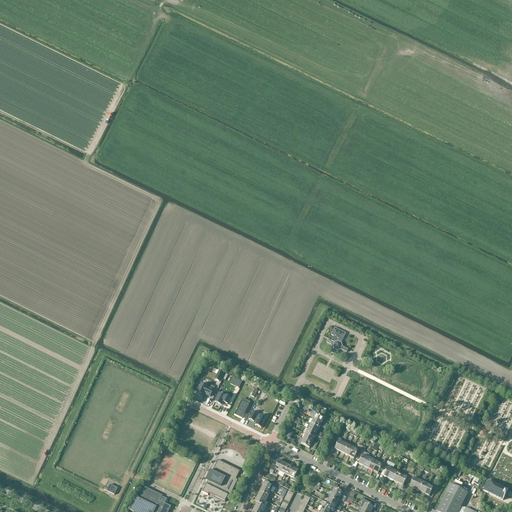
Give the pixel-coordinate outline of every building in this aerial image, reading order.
[(346,334),(343,332),(334,328),(331,335),(334,337),(332,342),(328,340),(327,343),(333,346),(334,349),(332,353),(335,355),(337,351),(341,350),(346,353),(348,350),(342,347),(341,343),(346,334)] [(215,380),(219,382),(224,373),(219,371),(215,380)] [(198,391),(196,395),(202,398),(204,394),(210,397),(213,391),(214,388),(207,384),(206,386),(201,384),(199,388),(199,387),(197,390),(198,391)] [(244,386),(241,393),(243,394),(244,393),(255,398),(258,392),(244,386)] [(219,394),(215,402),(221,405),(223,402),(227,404),(230,398),(225,395),(224,397),(219,394)] [(241,401),(234,415),(242,419),(249,404),(248,405),(241,401)] [(253,412),(249,420),(254,422),(254,421),(257,422),(255,425),(261,428),(266,418),(260,415),(260,416),(257,414),(258,414),(253,412)] [(317,413),(313,420),(326,427),(327,425),(322,422),(325,417),(317,413)] [(325,429),(326,427),(313,420),(310,425),(319,429),(320,427),(325,429)] [(309,424),(307,429),(308,430),(321,437),(322,434),(318,432),(319,429),(310,425),(309,424)] [(315,436),(320,439),(321,437),(308,430),(306,435),(314,439),(315,436)] [(313,442),(314,439),(306,435),(303,440),(317,446),(318,444),(313,442)] [(336,447),(334,450),(339,452),(343,444),(341,442),(342,440),(337,438),(334,443),(333,446),(336,447)] [(311,446),(315,448),(317,446),(303,440),(301,445),(309,449),(311,446)] [(344,454),(348,446),(349,444),(347,443),(346,445),(343,444),(339,452),(344,454)] [(348,446),(344,454),(349,457),(353,448),(350,447),(351,445),(349,444),(348,446)] [(356,450),(353,448),(349,457),(354,459),(356,455),(359,456),(362,450),(363,448),(363,447),(358,445),(356,450)] [(358,464),(363,467),(367,458),(368,456),(364,454),(365,452),(364,451),(366,448),(364,447),(363,448),(362,450),(359,456),(362,457),(358,464)] [(363,467),(368,469),(372,460),(367,458),(363,467)] [(270,472),(270,473),(272,474),(273,472),(274,472),(276,473),(277,471),(279,472),(283,464),(282,463),(283,462),(279,460),(279,461),(278,461),(277,463),(275,462),(273,465),(270,472)] [(372,460),(368,469),(373,471),(377,463),(372,460)] [(236,480),(239,472),(240,471),(218,461),(215,466),(212,472),(210,471),(210,472),(206,480),(208,481),(201,494),(207,497),(208,496),(209,497),(224,504),(229,494),(230,495),(238,480),(236,480)] [(378,461),(377,463),(373,471),(378,474),(379,471),(382,472),(383,470),(386,465),(378,461)] [(283,464),(279,472),(284,474),(288,466),(283,464)] [(386,465),(383,470),(382,472),(385,474),(383,477),(388,479),(392,471),(392,470),(393,469),(386,465)] [(284,474),(283,477),(285,478),(286,476),(289,477),(293,468),(288,466),(285,472),(284,474)] [(293,468),(289,477),(292,478),(291,480),(296,483),(299,477),(296,476),(298,471),(293,468)] [(397,473),(392,471),(388,479),(393,481),(397,473)] [(402,475),(397,473),(393,481),(398,484),(402,475)] [(409,474),(407,478),(402,475),(398,484),(403,486),(406,479),(409,481),(412,475),(409,474)] [(417,477),(412,475),(409,481),(412,482),(409,487),(414,489),(418,481),(416,480),(417,477)] [(264,483),(262,488),(270,492),(273,493),(275,489),(275,488),(276,486),(271,483),(265,480),(264,483)] [(414,489),(419,492),(423,483),(424,481),(422,480),(421,482),(418,481),(414,489)] [(423,483),(419,492),(424,494),(428,486),(426,484),(427,482),(424,481),(423,483)] [(488,481),(483,491),(503,501),(508,490),(503,488),(503,487),(493,482),(492,483),(488,481)] [(431,487),(428,486),(424,494),(429,496),(430,493),(433,495),(437,486),(432,484),(431,487)] [(472,511),(466,509),(463,508),(463,509),(460,508),(468,493),(450,484),(436,511),(472,511)] [(168,511),(171,507),(158,500),(159,497),(158,497),(159,494),(144,487),(138,499),(135,497),(128,511),(131,511),(168,511)] [(262,488),(259,493),(268,497),(270,492),(262,488)] [(332,488),(329,492),(332,494),(345,500),(346,498),(341,496),(343,493),(334,489),(332,488)] [(268,497),(259,493),(257,498),(266,502),(268,497)] [(339,500),(344,503),(345,500),(332,494),(329,499),(338,503),(339,500)] [(257,498),(255,503),(257,504),(263,507),(265,508),(268,503),(266,502),(257,498)] [(329,499),(327,503),(340,510),(341,508),(336,505),(338,503),(329,499)] [(360,508),(362,509),(368,511),(373,511),(372,511),(373,508),(370,507),(372,504),(363,500),(362,503),(363,503),(360,508)] [(323,502),(321,506),(322,507),(324,508),(331,511),(333,511),(334,510),(338,511),(339,511),(340,510),(327,503),(323,502)]
